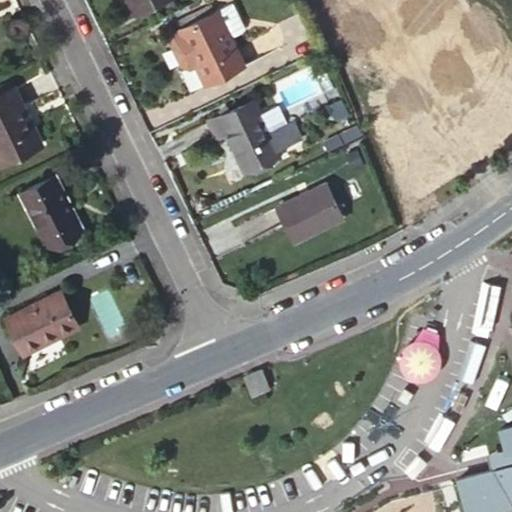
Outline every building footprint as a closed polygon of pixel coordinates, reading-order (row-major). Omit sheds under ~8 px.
[(131,0),(138,12),(162,0),(131,0)] [(394,87),(446,53),(458,71),(486,53),(451,0),(408,0),(358,33),(394,87)] [(181,29),(217,12),(214,5),(178,22),(181,29)] [(217,12),(180,30),(183,36),(176,40),(174,47),(182,64),(189,67),(195,63),(206,85),(245,67),(231,39),(243,33),(230,6),(217,12)] [(13,84),(2,89),(5,93),(15,88),(13,84)] [(42,143),(35,128),(30,130),(21,112),(25,109),(15,88),(5,93),(0,95),(0,161),(2,165),(42,143)] [(297,142),(290,127),(289,128),(272,136),(266,123),(255,101),(210,122),(218,139),(229,133),(247,169),(280,153),(279,150),(297,142)] [(30,130),(35,128),(25,109),(21,112),(30,130)] [(283,115),(266,123),(272,136),(289,128),(283,115)] [(295,125),(290,127),(297,142),(302,139),(295,125)] [(48,246),(83,228),(57,175),(21,194),(48,246)] [(295,239),(343,217),(327,182),(278,206),(295,239)] [(24,352),(78,325),(60,290),(6,316),(24,352)] [(99,325),(117,322),(111,290),(94,293),(99,325)] [(269,390),(261,370),(244,377),(252,398),(269,390)] [(511,425),(501,428),(507,450),(511,447),(511,464),(459,478),(467,507),(468,511),(506,511),(511,509),(511,425)]
